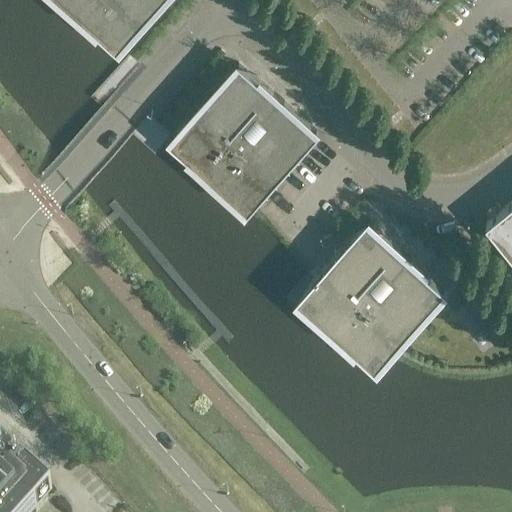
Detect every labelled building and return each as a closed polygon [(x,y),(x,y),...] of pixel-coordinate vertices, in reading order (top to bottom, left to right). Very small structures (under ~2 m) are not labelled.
[(64,0),(99,31),(101,30),(119,46),(159,0),(64,0)] [(187,155),(246,208),(262,190),(264,191),(303,148),(301,146),(317,128),(258,76),(256,77),(238,61),(171,137),(189,153),(187,155)] [(511,201),(486,222),(511,254),(511,201)] [(352,236),(351,235),(312,278),(314,279),(298,297),(357,350),(359,349),(377,364),(444,289),(426,273),(428,271),(368,218),(352,236)] [(477,295),(455,315),(460,320),(437,341),(466,373),(487,354),(486,352),(510,330),(477,295)] [(0,453),(0,511),(36,511),(50,497),(0,453)]
